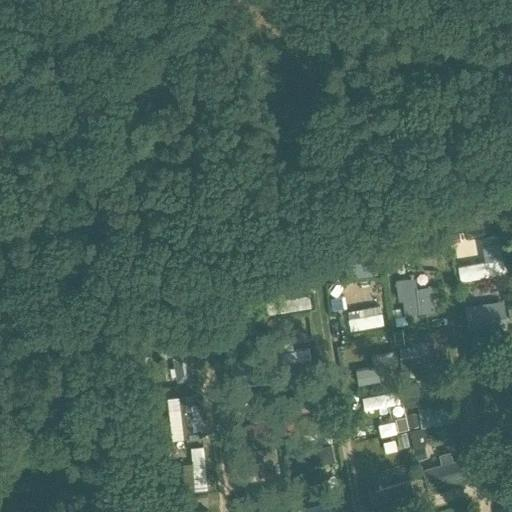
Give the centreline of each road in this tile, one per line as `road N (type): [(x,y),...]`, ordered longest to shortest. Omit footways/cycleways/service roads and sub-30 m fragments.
road 1 (track): [(494,484),(439,208)]
road 2 (track): [(357,511),(316,271)]
road 3 (track): [(225,511),(206,337)]
